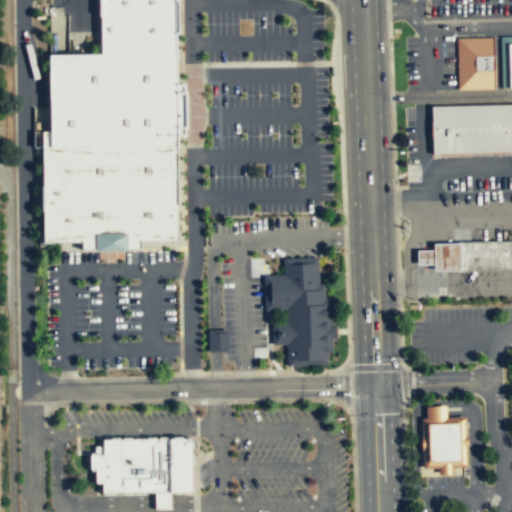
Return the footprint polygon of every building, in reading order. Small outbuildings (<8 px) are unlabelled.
[(103,0),(176,0),(178,51),(104,51),(103,0)] [(511,36),(499,37),(500,61),(508,60),(508,78),(500,79),(500,89),(511,88),(511,36)] [(495,90),(494,37),(456,38),(457,91),(495,90)] [(104,51),(60,51),(52,52),(53,129),(54,146),(180,143),(178,51),(104,51)] [(511,104),(431,106),(431,154),(511,152),(511,104)] [(53,129),(49,129),(44,129),(46,240),(84,239),(180,238),(180,143),(54,146),(53,129)] [(511,240),(511,270),(459,271),(459,241),(511,240)] [(461,270),(460,242),(433,244),(434,250),(416,250),(416,265),(434,264),(434,271),(461,270)] [(327,365),(327,353),(332,352),(329,297),(324,298),(324,283),(317,283),(317,257),(283,258),(283,274),(268,275),(269,310),(285,310),(285,323),(272,323),(272,345),(286,344),(287,366),(327,365)] [(207,330),(208,353),(228,352),(227,329),(207,330)] [(460,421),(428,422),(429,461),(462,460),(460,421)] [(192,492),(191,437),(102,438),(102,445),(94,445),(94,454),(88,453),(89,468),(94,468),(94,483),(101,483),(101,493),(146,492),(162,492),(192,492)]
